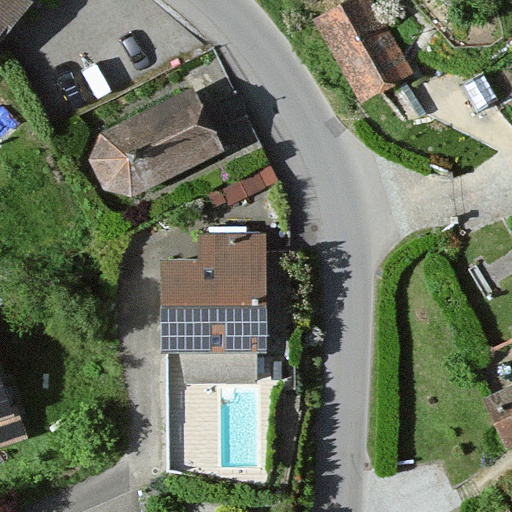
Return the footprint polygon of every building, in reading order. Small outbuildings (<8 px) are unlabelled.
[(0,0),(0,37),(28,3),(24,0),(0,0)] [(409,78),(365,0),(354,0),(312,23),(357,106),(409,78)] [(104,192),(134,197),(225,154),(194,90),(97,136),(91,162),(104,192)] [(269,352),(268,234),(198,234),(198,261),(160,261),(160,352),(269,352)] [(0,449),(23,442),(0,375),(0,449)] [(511,444),(511,389),(485,400),(505,448),(511,444)]
